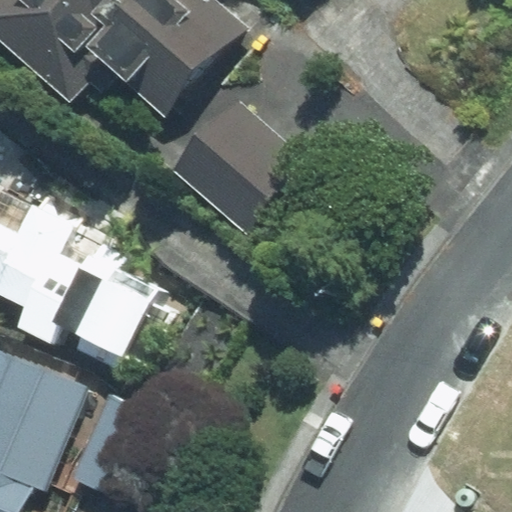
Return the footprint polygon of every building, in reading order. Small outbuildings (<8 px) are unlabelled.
[(161,130),(261,21),(237,0),(5,0),(0,6),(0,19),(84,98),(102,79),(161,130)] [(187,172),(256,235),(319,159),(251,97),(187,172)] [(0,193),(0,310),(127,374),(174,283),(0,193)] [(39,511),(97,385),(0,341),(0,511),(39,511)] [(191,424),(124,392),(84,477),(152,508),(191,424)]
